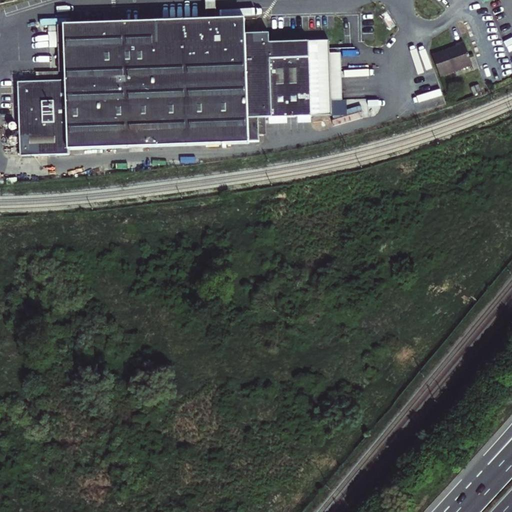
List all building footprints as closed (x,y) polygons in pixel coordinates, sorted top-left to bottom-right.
[(207,10),(207,21),(217,20),(217,9),(207,10)] [(258,119),(266,119),(332,117),(332,105),(330,55),(330,42),(271,43),(271,34),(246,35),(246,19),(217,20),(207,21),(63,25),(64,73),(64,81),(16,83),(19,157),(68,156),(68,151),(249,145),(249,143),(259,143),(259,137),(258,119)] [(474,66),(466,43),(458,46),(458,48),(434,57),(441,77),(474,66)] [(341,54),(330,55),(332,105),(343,105),(341,54)] [(266,137),(266,119),(258,119),(259,137),(266,137)]
